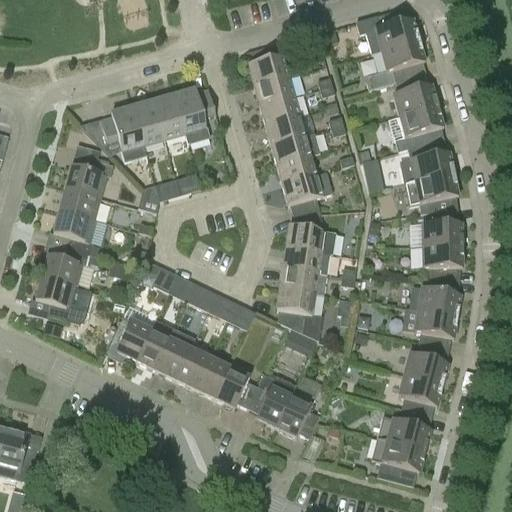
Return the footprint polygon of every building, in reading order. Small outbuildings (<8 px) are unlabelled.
[(403,14),(376,22),(355,27),(359,40),(365,39),(371,59),(418,45),(412,24),(406,26),(403,14)] [(337,47),(334,38),(323,41),(326,51),(337,47)] [(380,57),(385,76),(366,82),(364,86),(367,95),(421,80),(418,69),(424,67),(418,45),(371,59),(380,57)] [(253,92),(287,82),(281,61),(275,62),(272,51),(250,57),(253,69),(247,70),(253,92)] [(395,88),(398,99),(392,101),(398,122),(436,111),(430,90),(425,91),(421,80),(367,95),(367,96),(395,88)] [(287,82),(253,92),(259,111),(293,102),(287,82)] [(319,94),(332,91),(329,83),(317,86),(319,94)] [(332,91),(319,94),(322,103),(334,99),(332,91)] [(203,123),(215,119),(208,95),(196,98),(195,93),(173,99),(185,139),(188,149),(209,143),(203,123)] [(185,139),(173,99),(152,105),(164,145),(185,139)] [(293,102),(259,111),(264,131),(298,121),(293,102)] [(152,105),(131,111),(143,151),(164,145),(152,105)] [(118,147),(121,157),(124,168),(146,162),(143,151),(131,111),(110,117),(111,122),(100,125),(107,150),(118,147)] [(436,111),(398,122),(404,143),(394,146),(396,157),(412,153),(439,146),(437,134),(443,133),(436,111)] [(298,121),(264,131),(270,150),(304,141),(298,121)] [(330,134),(343,130),(340,122),(328,125),(330,134)] [(343,130),(330,134),(333,142),(345,139),(343,130)] [(304,141),(270,150),(276,170),(310,161),(320,158),(314,138),(304,141)] [(0,152),(0,158),(4,159),(8,141),(3,140),(0,152)] [(448,157),(442,159),(439,146),(412,153),(413,153),(415,164),(409,165),(414,187),(453,179),(448,157)] [(310,161),(276,170),(281,189),(315,180),(310,161)] [(354,170),(351,161),(339,165),(341,173),(354,170)] [(89,164),(86,175),(71,171),(65,194),(100,203),(106,181),(110,182),(113,170),(89,164)] [(213,182),(201,176),(197,183),(210,189),(213,182)] [(316,204),(321,202),(322,202),(331,200),(325,178),(315,181),(315,180),(281,189),(287,211),(293,210),(296,221),(320,219),(316,204)] [(453,179),(414,187),(403,190),(408,211),(419,209),(421,219),(426,219),(453,215),(452,202),(458,201),(453,179)] [(177,192),(179,201),(191,197),(188,189),(177,192)] [(177,192),(165,195),(168,204),(179,201),(177,192)] [(156,220),(158,209),(142,193),(137,214),(156,220)] [(59,216),(94,225),(100,203),(65,194),(59,216)] [(421,251),(461,250),(461,228),(455,228),(453,215),(426,219),(427,229),(421,229),(421,251)] [(94,225),(59,216),(53,239),(68,243),(65,253),(89,260),(92,249),(88,247),(94,225)] [(320,219),(296,221),(294,232),(289,231),(285,253),(332,260),(335,239),(323,237),(323,236),(317,235),(320,219)] [(378,228),(370,227),(368,238),(376,240),(378,228)] [(152,231),(140,228),(137,237),(150,240),(152,231)] [(422,274),(428,273),(427,284),(455,286),(456,273),(462,273),(461,250),(421,251),(422,274)] [(41,283),(76,292),(82,270),(86,271),(89,260),(65,253),(62,264),(47,260),(41,283)] [(282,273),(326,280),(329,260),(332,261),(332,260),(285,253),(282,273)] [(145,258),(130,254),(127,265),(142,269),(145,258)] [(129,270),(115,266),(111,280),(126,284),(129,270)] [(279,293),(323,300),(326,280),(282,273),(279,293)] [(341,282),(354,284),(355,275),(342,274),(341,282)] [(177,280),(166,275),(158,293),(169,298),(177,280)] [(354,284),(341,282),(340,291),(353,293),(354,284)] [(82,313),(71,310),(76,292),(41,283),(35,306),(50,310),(47,321),(71,327),(78,329),(83,327),(85,318),(82,313)] [(426,294),(420,293),(411,292),(407,314),(456,322),(460,300),(454,299),(455,286),(427,284),(426,294)] [(188,308),(197,290),(189,286),(181,304),(188,308)] [(208,317),(216,299),(197,290),(188,308),(208,317)] [(310,321),(314,300),(322,301),(323,300),(279,293),(276,315),(282,316),(280,329),(302,339),(305,320),(310,321)] [(227,326),(236,308),(216,299),(208,317),(227,326)] [(351,307),(339,305),(337,321),(348,323),(351,307)] [(255,317),(248,314),(239,332),(247,335),(255,317)] [(413,337),(419,338),(417,349),(444,356),(447,343),(453,344),(456,322),(407,314),(407,315),(417,317),(413,337)] [(368,334),(369,327),(364,321),(357,320),(356,332),(368,334)] [(135,367),(151,335),(131,325),(130,327),(121,322),(107,353),(135,367)] [(155,376),(175,335),(155,326),(151,335),(135,367),(155,376)] [(45,339),(59,343),(62,332),(48,328),(45,339)] [(316,345),(304,340),(290,333),(283,350),(296,356),(308,361),(316,345)] [(175,335),(155,376),(175,385),(190,354),(189,354),(194,344),(175,335)] [(365,348),(367,340),(356,337),(354,345),(365,348)] [(403,380),(442,390),(448,369),(442,367),(444,356),(417,349),(415,360),(409,359),(403,380)] [(194,395),(209,363),(190,354),(175,385),(194,395)] [(209,363),(194,395),(214,404),(229,372),(209,363)] [(249,382),(229,372),(214,404),(234,414),(236,409),(247,415),(263,380),(262,380),(256,392),(246,387),(249,382)] [(263,380),(247,415),(257,420),(255,424),(276,434),(295,394),(294,393),(295,392),(275,382),(274,385),(263,380)] [(400,414),(427,422),(430,410),(436,412),(442,390),(403,380),(397,402),(403,403),(400,414)] [(315,403),(295,394),(276,434),(296,443),(298,439),(308,444),(319,422),(308,417),(315,403)] [(376,444),(424,456),(430,435),(424,433),(427,422),(400,414),(394,413),(391,425),(382,422),(376,444)] [(7,432),(0,459),(0,480),(27,488),(36,456),(25,453),(29,438),(7,432)] [(337,442),(339,435),(331,432),(328,440),(337,442)] [(418,478),(424,456),(376,444),(371,465),(380,468),(376,482),(409,491),(413,477),(418,478)]
